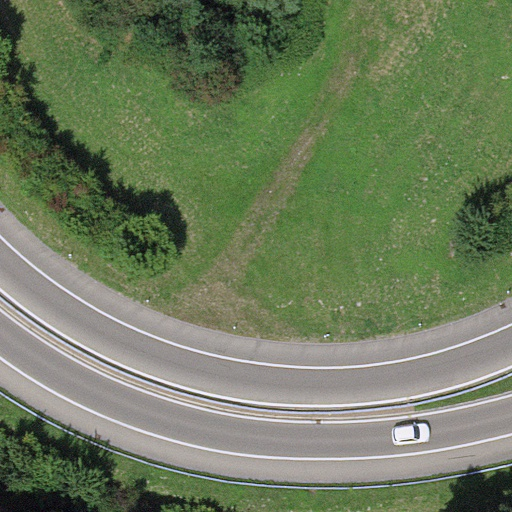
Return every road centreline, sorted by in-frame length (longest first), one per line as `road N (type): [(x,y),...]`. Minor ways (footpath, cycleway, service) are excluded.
road 1 (motorway): [(511,345),(378,382),(263,381),(197,366),(93,325),(0,255)]
road 2 (motorway): [(0,340),(98,398),(217,437),(373,445),(511,420)]
